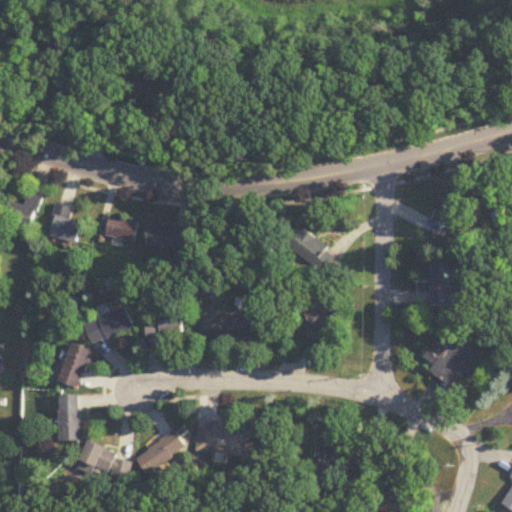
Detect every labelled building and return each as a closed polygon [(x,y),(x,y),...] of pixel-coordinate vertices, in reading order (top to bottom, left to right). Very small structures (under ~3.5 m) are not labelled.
[(159,80),(139,63),(125,79),(169,117),(189,94),(165,74),(159,80)] [(471,199),(448,193),(437,234),(459,241),(471,199)] [(45,200),(31,195),(27,207),(14,203),(7,222),(33,231),(45,200)] [(84,225),(72,222),(76,210),(60,205),(51,237),(79,245),(84,225)] [(108,239),(137,244),(141,225),(112,219),(108,239)] [(192,251),(192,228),(149,227),(149,250),(192,251)] [(327,278),(342,260),(307,229),(292,246),(327,278)] [(434,309),(464,309),(464,289),(451,289),(451,264),(434,264),(434,309)] [(319,351),(330,343),(321,330),(339,318),(328,300),(298,320),(319,351)] [(202,338),(259,338),(259,316),(215,316),(215,308),(202,308),(202,338)] [(137,329),(128,309),(89,327),(97,347),(137,329)] [(150,339),(187,339),(187,314),(159,314),(159,320),(150,320),(150,339)] [(422,365),(457,390),(483,353),(448,328),(422,365)] [(81,391),(96,353),(77,346),(62,383),(81,391)] [(84,397),(63,398),(64,441),(84,441),(84,397)] [(221,430),(221,425),(202,423),(199,452),(248,457),(250,433),(221,430)] [(151,474),(190,448),(179,430),(139,457),(151,474)] [(320,466),(340,473),(352,442),(331,434),(320,466)] [(81,468),(97,474),(99,467),(131,480),(139,461),(91,442),(81,468)] [(348,470),(368,475),(374,450),(354,445),(348,470)] [(381,511),(410,511),(413,498),(405,496),(413,460),(392,455),(380,511),(381,511)]
